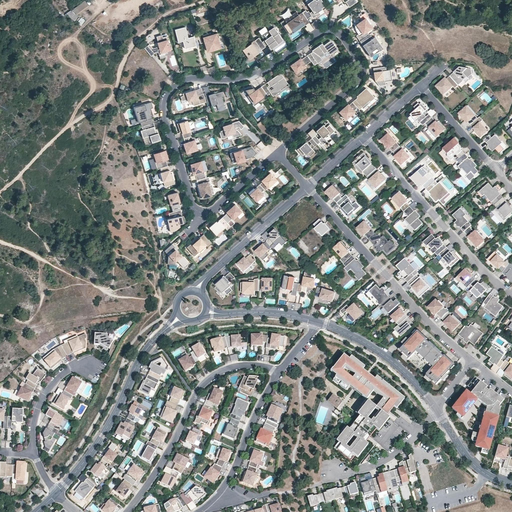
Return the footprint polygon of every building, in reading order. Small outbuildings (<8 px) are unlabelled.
[(327,7),(321,0),(317,0),(309,5),(313,11),(310,13),(308,11),(307,12),(306,10),(302,12),(307,19),(312,16),(313,18),(316,16),(317,17),(320,14),(319,12),(322,9),(323,10),(327,7)] [(89,7),(85,1),(72,11),(67,15),(75,21),(80,17),(77,15),(89,7)] [(284,18),(290,13),(287,9),(281,14),(284,18)] [(307,19),(302,12),(299,14),(297,11),(281,22),(289,34),(293,31),(292,29),(303,21),(306,25),(309,22),(307,19)] [(77,23),(81,26),(86,21),(82,18),(77,23)] [(356,35),(360,41),(369,34),(367,31),(372,27),(366,18),(363,20),(355,25),(357,31),(358,30),(360,33),(358,34),(356,35)] [(185,25),(175,28),(178,41),(181,40),(183,40),(185,47),(196,44),(195,39),(194,35),(188,36),(187,33),(185,25)] [(281,37),(274,26),(261,35),(264,40),(268,45),(271,49),(278,44),(276,41),(281,37)] [(202,29),(197,31),(200,42),(205,40),(207,46),(210,45),(212,49),(217,47),(216,45),(216,44),(220,43),(218,37),(219,36),(218,31),(209,34),(209,32),(203,33),(202,29)] [(369,34),(360,41),(364,48),(365,47),(368,51),(371,49),(372,51),(377,47),(378,48),(382,46),(375,36),(373,38),(370,34),(369,34)] [(162,35),(157,36),(160,48),(158,49),(157,47),(153,48),(150,44),(145,48),(151,56),(155,53),(159,52),(164,50),(165,53),(168,52),(167,50),(173,49),(171,43),(169,44),(167,36),(163,37),(162,35)] [(262,41),(259,37),(255,40),(261,49),(265,47),(262,41)] [(261,49),(255,40),(251,42),(252,43),(243,49),(250,59),(262,50),(261,49)] [(338,49),(332,41),(330,40),(324,45),(322,43),(314,48),(315,49),(307,55),(311,61),(314,65),(318,63),(316,61),(321,58),(320,56),(328,51),(330,54),(338,49)] [(371,49),(368,51),(371,56),(383,47),(382,46),(378,48),(377,47),(372,51),(371,49)] [(269,59),(273,56),(269,51),(265,55),(269,59)] [(306,65),(311,61),(307,55),(302,59),(301,58),(291,65),(296,73),(307,66),(306,65)] [(385,65),(373,67),(375,74),(376,74),(377,75),(375,76),(376,80),(381,85),(387,83),(386,80),(392,78),(390,68),(386,69),(385,65)] [(468,78),(473,74),(469,70),(458,67),(456,69),(457,70),(455,71),(450,76),(459,85),(464,81),(466,83),(470,80),(468,78)] [(280,72),(261,86),(266,93),(267,95),(271,92),(275,90),(278,90),(288,83),(280,72)] [(459,85),(450,76),(445,80),(444,79),(444,80),(445,81),(441,83),(436,86),(444,95),(453,86),(455,88),(459,85)] [(275,90),(271,92),(273,96),(289,85),(288,83),(278,90),(275,90)] [(266,93),(261,86),(256,90),(254,91),(253,89),(254,88),(252,86),(244,88),(249,95),(248,96),(251,101),(254,105),(265,98),(263,96),(266,93)] [(357,97),(352,101),(357,107),(359,109),(360,108),(370,100),(370,101),(376,96),(366,88),(357,96),(357,97)] [(204,94),(204,93),(198,95),(196,89),(194,90),(194,91),(192,91),(192,90),(183,93),(183,95),(181,96),(182,101),(188,99),(188,101),(193,100),(194,105),(206,102),(204,94)] [(225,105),(222,96),(224,96),(223,91),(208,96),(207,92),(204,94),(206,102),(206,103),(211,101),(212,105),(217,103),(218,108),(225,105)] [(153,115),(151,108),(153,107),(152,101),(134,107),(139,122),(140,122),(141,126),(154,122),(152,118),(150,118),(149,117),(152,116),(153,115)] [(357,107),(352,101),(347,106),(346,105),(339,111),(346,118),(354,110),(357,107)] [(429,111),(427,109),(426,110),(425,108),(426,108),(421,103),(420,104),(419,103),(414,107),(415,108),(411,112),(412,114),(417,120),(420,123),(420,122),(423,125),(425,123),(432,117),(428,112),(429,111)] [(477,114),(468,105),(467,106),(473,113),(471,114),(474,117),(475,115),(477,114)] [(474,117),(471,114),(473,113),(467,106),(459,114),(465,121),(466,120),(471,125),(478,118),(475,115),(474,117)] [(478,118),(471,125),(475,130),(477,133),(476,133),(480,138),(488,131),(480,122),(483,120),(480,116),(478,118)] [(445,130),(440,124),(439,125),(437,122),(432,117),(425,123),(429,128),(428,129),(436,138),(445,130)] [(182,132),(184,138),(193,135),(192,131),(189,121),(188,120),(178,123),(181,132),(182,132)] [(236,128),(239,127),(241,129),(244,126),(239,121),(232,123),(223,126),(224,129),(219,131),(222,138),(227,137),(227,135),(232,133),(233,137),(242,134),(237,129),(236,130),(236,128)] [(161,140),(157,128),(156,129),(154,122),(141,126),(142,130),(140,130),(143,138),(147,136),(150,143),(161,140)] [(330,134),(336,129),(330,123),(327,126),(325,123),(318,130),(322,135),(318,139),(315,135),(312,137),(314,139),(317,143),(317,144),(320,141),(323,144),(327,140),(324,136),(327,133),(329,135),(330,134)] [(397,142),(389,134),(381,140),(388,148),(389,147),(393,152),(400,146),(397,142)] [(502,142),(495,134),(492,137),(489,134),(484,140),(488,145),(493,151),(502,142)] [(192,136),(184,138),(186,145),(185,145),(187,153),(198,149),(195,139),(193,140),(192,136)] [(315,151),(312,148),(317,143),(314,139),(312,137),(307,142),(306,141),(297,149),(302,155),(306,151),(310,156),(315,151)] [(458,161),(465,154),(461,149),(462,148),(460,146),(458,147),(456,145),(458,143),(454,140),(442,150),(446,153),(447,152),(448,154),(448,157),(451,161),(453,159),(457,162),(458,161)] [(257,144),(261,149),(265,146),(261,141),(257,144)] [(254,155),(257,152),(252,146),(246,148),(230,153),(232,158),(236,157),(237,162),(249,158),(248,156),(253,154),(254,155)] [(410,157),(400,146),(393,152),(398,157),(399,159),(399,160),(402,164),(410,157)] [(161,168),(168,165),(166,159),(167,159),(164,150),(155,153),(157,162),(156,162),(158,169),(161,168)] [(359,156),(356,159),(356,160),(353,163),(355,166),(356,166),(357,165),(363,171),(363,172),(367,177),(377,168),(372,163),(373,162),(371,161),(368,158),(369,158),(364,153),(360,156),(360,157),(359,156)] [(474,175),(479,171),(475,167),(474,166),(476,164),(471,158),(470,159),(467,162),(465,160),(468,157),(465,154),(458,161),(460,164),(458,166),(461,169),(462,168),(467,174),(466,176),(470,181),(475,176),(474,175)] [(197,180),(206,177),(204,170),(201,161),(191,164),(192,168),(193,168),(194,169),(192,170),(194,174),(195,173),(197,180)] [(175,183),(172,173),(171,173),(171,172),(169,165),(168,165),(161,168),(162,172),(161,172),(165,186),(175,183)] [(363,171),(357,165),(356,166),(355,166),(353,168),(360,175),(363,172),(363,171)] [(415,178),(425,169),(433,177),(435,176),(425,165),(411,178),(419,186),(421,185),(415,178)] [(381,173),(377,168),(367,177),(370,180),(369,180),(377,188),(387,179),(383,174),(382,175),(381,173)] [(433,177),(425,169),(415,178),(421,185),(422,184),(426,189),(436,181),(433,177)] [(230,177),(228,170),(221,172),(223,179),(230,177)] [(265,179),(260,184),(264,189),(265,190),(269,187),(277,180),(270,173),(266,177),(267,178),(265,179)] [(212,184),(209,176),(206,177),(197,180),(199,186),(199,188),(199,189),(200,194),(201,194),(203,198),(213,195),(210,185),(212,184)] [(449,192),(440,182),(438,184),(436,181),(426,189),(431,194),(430,195),(436,202),(439,200),(440,201),(449,192)] [(500,191),(496,186),(493,188),(493,187),(489,183),(479,192),(483,196),(486,193),(490,198),(489,199),(494,205),(503,197),(499,191),(500,191)] [(261,192),(264,189),(260,184),(255,188),(254,188),(249,192),(257,201),(264,194),(261,192)] [(337,203),(342,198),(339,194),(340,193),(333,185),(326,192),(331,198),(332,198),(337,203)] [(171,204),(173,211),(181,209),(179,202),(180,202),(177,192),(167,195),(170,205),(171,204)] [(404,211),(410,206),(406,201),(407,200),(405,198),(404,199),(402,197),(403,196),(400,192),(392,199),(401,208),(404,211)] [(446,201),(444,199),(450,193),(449,192),(440,201),(443,204),(446,201)] [(349,197),(346,194),(342,198),(337,203),(339,206),(344,201),(347,204),(343,208),(349,214),(353,211),(354,212),(360,207),(356,202),(353,204),(351,201),(349,198),(349,197)] [(510,206),(507,203),(508,202),(503,197),(494,205),(497,208),(497,207),(507,218),(511,213),(511,212),(511,213),(511,212),(511,204),(511,205),(510,206)] [(344,201),(339,206),(338,206),(340,209),(348,217),(354,212),(353,211),(349,214),(343,208),(347,204),(344,201)] [(227,212),(222,217),(227,223),(232,218),(233,219),(237,215),(242,211),(236,204),(227,211),(227,212)] [(415,211),(410,206),(404,211),(408,216),(405,219),(415,230),(423,223),(419,218),(421,216),(416,210),(415,211)] [(464,218),(468,214),(462,207),(453,215),(457,220),(455,223),(459,227),(460,226),(464,232),(470,226),(471,225),(468,223),(464,218)] [(183,215),(181,209),(173,211),(169,213),(171,219),(168,219),(172,232),(178,230),(177,228),(182,226),(181,224),(185,222),(184,220),(185,219),(184,215),(183,215)] [(331,229),(325,223),(324,224),(320,219),(314,224),(317,228),(315,229),(319,234),(323,230),(326,234),(331,229)] [(370,240),(376,234),(364,220),(357,227),(360,230),(360,229),(362,230),(361,231),(363,234),(364,234),(365,235),(370,240)] [(485,240),(476,230),(475,232),(470,226),(464,232),(469,237),(468,237),(477,248),(485,240)] [(271,236),(266,241),(267,241),(271,246),(274,244),(277,246),(280,243),(283,246),(287,242),(276,230),(270,235),(271,236)] [(396,246),(390,240),(388,241),(383,235),(381,237),(378,233),(376,234),(370,240),(377,247),(379,246),(383,250),(384,249),(387,253),(396,246)] [(209,239),(204,234),(199,238),(198,239),(198,241),(194,240),(187,247),(195,255),(199,251),(200,252),(204,249),(203,247),(206,244),(205,243),(209,239)] [(447,247),(442,242),(443,241),(439,237),(436,239),(432,234),(423,242),(427,246),(428,245),(432,249),(430,250),(434,254),(435,252),(438,255),(439,254),(447,247)] [(300,239),(296,243),(306,254),(310,250),(300,239)] [(271,246),(267,241),(262,246),(260,247),(259,247),(255,251),(263,260),(269,255),(266,253),(271,248),(272,247),(271,246)] [(341,241),(334,248),(342,258),(340,259),(344,263),(352,255),(348,250),(349,249),(347,247),(346,248),(344,246),(345,245),(341,241)] [(175,247),(172,244),(165,250),(168,254),(171,251),(172,253),(170,255),(169,255),(168,264),(175,264),(176,261),(177,260),(184,268),(189,263),(183,256),(181,256),(180,255),(174,248),(175,247)] [(387,255),(397,247),(396,246),(387,253),(384,249),(383,250),(387,255)] [(460,259),(454,253),(453,254),(452,252),(447,247),(439,254),(443,258),(441,260),(444,264),(447,261),(451,266),(460,259)] [(505,261),(495,251),(488,259),(496,266),(497,266),(498,267),(503,272),(510,262),(508,259),(505,261)] [(252,264),(257,260),(251,254),(246,258),(246,257),(238,264),(244,272),(252,265),(252,264)] [(364,267),(358,259),(357,260),(356,261),(354,259),(355,258),(353,255),(352,255),(344,263),(343,264),(346,266),(344,268),(348,272),(351,269),(355,274),(354,275),(359,280),(367,274),(362,269),(364,267)] [(416,269),(405,257),(396,265),(402,272),(404,270),(409,276),(405,279),(408,282),(415,276),(412,273),(416,269)] [(511,268),(511,269),(511,268),(511,263),(510,262),(503,272),(508,277),(507,278),(511,282),(511,268)] [(476,279),(471,274),(472,273),(467,268),(462,273),(462,272),(455,278),(460,282),(461,281),(467,288),(470,284),(476,279)] [(299,284),(298,291),(302,292),(302,290),(303,286),(314,288),(315,279),(311,278),(312,273),(309,273),(310,271),(307,270),(305,272),(303,284),(299,284)] [(231,282),(228,280),(230,278),(232,281),(236,278),(231,272),(226,277),(225,276),(220,280),(221,281),(219,282),(219,281),(216,283),(218,285),(215,288),(221,294),(224,291),(228,295),(233,290),(231,287),(229,286),(228,287),(227,286),(229,284),(231,282)] [(426,285),(417,274),(415,276),(408,282),(412,287),(413,287),(415,290),(414,291),(420,297),(431,287),(430,286),(428,284),(426,285)] [(298,291),(299,284),(295,283),(296,278),(286,276),(284,286),(289,287),(288,290),(293,290),(292,295),(297,296),(298,291)] [(259,280),(259,278),(255,279),(255,280),(250,280),(250,283),(242,283),(241,292),(242,292),(245,292),(250,292),(250,294),(255,294),(255,291),(255,287),(259,287),(259,280)] [(275,287),(275,279),(263,278),(263,280),(259,280),(259,287),(259,291),(263,291),(263,290),(266,290),(266,292),(269,292),(270,292),(271,292),(271,291),(272,291),(273,290),(274,289),(275,288),(275,287)] [(487,289),(482,283),(481,284),(476,279),(470,284),(474,287),(470,291),(478,298),(487,289)] [(386,291),(383,287),(380,289),(376,284),(369,291),(378,301),(377,302),(380,305),(381,304),(390,297),(385,292),(386,291)] [(335,294),(318,288),(315,297),(325,300),(325,299),(328,300),(327,301),(332,303),(335,294)] [(500,299),(497,296),(496,297),(491,293),(483,303),(486,305),(485,307),(491,312),(491,311),(497,315),(504,306),(498,302),(500,299)] [(399,305),(395,301),(394,302),(390,297),(381,304),(389,313),(399,305)] [(446,308),(444,306),(439,300),(435,303),(433,301),(428,306),(436,314),(437,313),(442,318),(447,313),(448,312),(450,310),(447,307),(446,308)] [(363,313),(355,304),(350,308),(347,305),(340,311),(343,314),(348,310),(356,319),(363,313)] [(399,325),(408,317),(403,312),(404,311),(401,307),(391,316),(399,325)] [(448,312),(447,313),(442,318),(447,323),(445,324),(453,331),(460,324),(452,316),(448,312)] [(462,322),(453,314),(452,316),(460,324),(462,322)] [(411,327),(409,324),(410,324),(412,322),(408,317),(399,325),(395,329),(402,336),(411,327)] [(483,332),(471,323),(469,326),(466,324),(459,334),(464,338),(463,339),(467,343),(469,340),(474,345),(483,332)] [(419,339),(423,334),(419,331),(415,335),(419,339)] [(64,344),(61,345),(67,356),(73,352),(74,353),(85,348),(86,342),(85,339),(86,339),(86,336),(85,333),(77,337),(78,338),(64,344)] [(107,338),(107,334),(95,333),(94,344),(100,345),(100,343),(102,343),(111,349),(112,346),(112,345),(113,344),(114,342),(107,338)] [(267,342),(268,338),(268,336),(262,335),(252,334),(252,345),(262,345),(262,341),(267,342)] [(271,339),(268,338),(267,342),(266,348),(276,349),(276,347),(276,346),(279,346),(283,347),(285,337),(272,334),(271,339)] [(423,342),(427,338),(423,334),(419,339),(415,335),(414,336),(418,340),(422,344),(423,342)] [(77,335),(63,341),(64,344),(78,338),(77,337),(77,335)] [(228,347),(228,348),(232,347),(232,346),(235,345),(235,347),(241,346),(240,335),(231,336),(225,337),(228,347)] [(446,356),(427,338),(423,342),(422,344),(418,340),(414,336),(413,335),(405,344),(401,348),(407,352),(412,357),(418,350),(420,347),(424,351),(429,355),(434,360),(438,363),(436,366),(429,373),(434,378),(440,382),(443,378),(445,376),(448,373),(450,371),(451,370),(450,369),(441,361),(446,356)] [(225,337),(225,336),(211,340),(213,348),(214,347),(215,352),(225,349),(224,348),(228,347),(225,337)] [(192,356),(196,362),(199,360),(198,358),(206,354),(199,343),(192,347),(194,351),(190,353),(192,356)] [(62,359),(67,356),(61,345),(54,350),(55,352),(45,360),(52,369),(58,364),(57,362),(62,359)] [(501,360),(504,355),(492,346),(487,354),(492,357),(490,360),(500,368),(504,362),(501,360)] [(353,388),(367,372),(364,369),(350,359),(345,354),(334,368),(339,372),(336,377),(349,387),(350,386),(353,388)] [(196,362),(192,356),(189,358),(188,355),(179,360),(186,372),(194,367),(193,365),(197,364),(196,362)] [(366,367),(353,356),(350,359),(364,369),(366,367)] [(447,364),(451,359),(446,356),(441,361),(450,369),(451,367),(447,364)] [(169,367),(162,357),(152,363),(149,367),(151,368),(148,375),(159,380),(162,374),(165,375),(169,367)] [(455,363),(451,359),(447,364),(451,367),(455,363)] [(511,364),(511,365),(509,363),(510,363),(506,360),(504,362),(500,368),(506,372),(505,373),(511,378),(511,377),(511,364)] [(27,384),(35,389),(38,383),(37,382),(38,381),(41,381),(42,382),(47,375),(38,369),(33,376),(30,374),(27,380),(29,381),(27,384)] [(359,388),(370,374),(367,372),(353,388),(357,391),(359,388)] [(377,429),(388,415),(391,412),(388,409),(392,404),(395,406),(401,399),(376,379),(370,374),(359,388),(365,393),(363,396),(366,398),(373,389),(374,387),(384,395),(382,397),(375,406),(372,404),(362,417),(356,423),(364,429),(370,422),(367,420),(368,418),(376,409),(377,407),(382,411),(372,424),(366,431),(371,435),(377,429)] [(159,380),(148,375),(145,381),(144,380),(143,382),(144,383),(143,384),(142,383),(139,390),(149,395),(152,388),(155,389),(159,380)] [(240,392),(251,397),(254,390),(253,390),(252,390),(257,377),(254,376),(251,376),(249,376),(248,378),(244,376),(239,387),(241,388),(240,392)] [(405,399),(378,376),(376,379),(401,399),(395,406),(397,408),(405,399)] [(349,387),(336,377),(334,379),(347,390),(349,387)] [(488,453),(501,408),(499,407),(504,400),(490,389),(489,391),(486,389),(487,387),(475,377),(468,386),(470,388),(473,391),(471,394),(467,391),(453,409),(458,413),(456,415),(462,419),(470,409),(468,408),(470,405),(472,406),(478,400),(487,407),(485,416),(487,416),(486,420),(484,419),(479,435),(473,433),(471,438),(473,440),(477,441),(476,445),(482,447),(481,451),(488,453)] [(72,379),(64,391),(74,396),(75,397),(78,393),(77,393),(83,383),(74,378),(72,379)] [(35,389),(27,384),(26,384),(23,389),(22,388),(17,397),(29,402),(31,398),(32,395),(31,395),(35,389)] [(169,396),(167,401),(178,405),(181,399),(182,395),(183,396),(185,391),(173,386),(169,396)] [(384,395),(374,387),(373,389),(382,397),(384,395)] [(214,408),(216,409),(223,392),(219,390),(214,388),(211,394),(209,393),(207,399),(209,400),(209,401),(206,400),(205,404),(214,408)] [(74,396),(64,391),(61,396),(59,399),(58,398),(57,398),(53,403),(65,410),(71,399),(72,400),(74,396)] [(337,406),(341,400),(340,399),(335,395),(330,401),(337,406)] [(249,403),(237,398),(235,404),(236,405),(232,414),(231,413),(229,417),(232,418),(240,421),(242,415),(244,415),(249,403)] [(175,411),(178,405),(167,401),(163,410),(166,411),(163,417),(172,421),(174,416),(173,415),(175,411)] [(362,417),(372,404),(369,401),(359,414),(362,417)] [(196,418),(194,422),(200,425),(201,422),(205,424),(208,422),(214,408),(205,404),(202,410),(200,409),(197,416),(199,417),(198,418),(196,418)] [(130,412),(127,418),(134,421),(136,417),(138,418),(142,410),(133,405),(129,411),(130,412)] [(268,416),(265,423),(275,427),(277,428),(278,425),(277,424),(283,410),(272,405),(267,416),(268,416)] [(372,424),(382,411),(377,407),(376,409),(379,412),(372,421),(368,418),(367,420),(370,422),(372,424)] [(12,417),(8,416),(7,429),(12,429),(12,422),(12,421),(15,421),(17,423),(23,423),(24,409),(13,409),(12,417)] [(52,419),(49,425),(55,428),(59,431),(62,428),(59,426),(64,418),(50,410),(46,415),(52,419)] [(380,431),(390,417),(388,415),(377,429),(380,431)] [(134,421),(127,418),(124,424),(123,423),(117,434),(122,436),(123,435),(129,438),(137,423),(134,421)] [(240,421),(232,418),(229,424),(225,434),(234,438),(238,428),(237,428),(240,421)] [(371,435),(366,431),(372,424),(370,422),(364,429),(356,423),(354,427),(361,433),(358,436),(360,438),(363,434),(369,439),(371,435)] [(225,434),(229,424),(227,423),(222,435),(233,440),(234,438),(225,434)] [(275,427),(265,423),(262,429),(261,429),(260,430),(260,431),(260,432),(261,432),(261,433),(260,434),(259,434),(256,441),(265,445),(266,443),(270,434),(272,435),(275,427)] [(55,428),(49,425),(43,434),(45,441),(44,442),(45,446),(50,449),(56,439),(53,437),(55,433),(52,432),(55,428)] [(361,433),(354,427),(351,430),(348,427),(337,441),(339,442),(340,443),(336,449),(351,461),(355,455),(358,457),(361,454),(358,452),(361,449),(363,451),(366,447),(363,445),(369,439),(363,434),(360,438),(350,450),(345,446),(354,436),(355,434),(358,436),(361,433)] [(158,428),(150,442),(158,446),(161,441),(162,442),(167,433),(158,428)] [(186,441),(194,444),(196,440),(199,441),(202,436),(199,435),(201,431),(193,428),(191,432),(190,434),(189,433),(186,441)] [(350,450),(360,438),(358,436),(355,434),(354,436),(357,438),(350,448),(346,445),(345,446),(350,450)] [(158,446),(150,442),(148,441),(146,445),(144,448),(146,449),(142,457),(150,462),(156,453),(154,452),(154,451),(154,450),(156,451),(158,446)] [(506,456),(508,448),(498,446),(495,457),(505,460),(503,468),(507,469),(508,466),(510,457),(506,456)] [(117,454),(108,448),(105,453),(106,453),(102,459),(108,463),(110,460),(112,461),(117,454)] [(219,459),(216,464),(222,467),(226,461),(227,462),(231,452),(223,449),(219,459)] [(251,459),(249,465),(249,466),(259,469),(260,466),(263,467),(265,462),(262,461),(264,454),(253,450),(251,455),(252,456),(251,459)] [(176,463),(173,469),(179,473),(181,474),(189,459),(179,454),(175,463),(176,463)] [(416,471),(411,454),(409,456),(410,460),(403,462),(407,476),(411,475),(411,473),(416,471)] [(108,463),(102,459),(98,465),(97,464),(91,472),(98,477),(108,463)] [(403,462),(403,461),(399,464),(400,468),(394,470),(397,482),(402,480),(402,483),(409,481),(407,476),(403,462)] [(6,463),(1,463),(0,475),(0,477),(7,478),(7,477),(12,477),(13,465),(6,464),(6,463)] [(216,464),(215,463),(211,468),(205,477),(214,483),(220,474),(219,474),(222,467),(216,464)] [(21,466),(13,465),(12,477),(12,478),(18,478),(17,480),(26,481),(27,465),(21,464),(21,466)] [(126,474),(123,478),(125,479),(133,485),(137,480),(138,480),(144,472),(134,464),(126,475),(126,474)] [(259,469),(249,466),(247,472),(246,474),(244,474),(241,482),(253,486),(258,474),(259,475),(261,470),(259,469)] [(418,468),(424,491),(433,489),(427,466),(418,468)] [(172,488),(179,473),(173,469),(169,475),(167,474),(163,483),(172,488)] [(397,482),(394,470),(390,471),(390,473),(383,475),(387,488),(391,486),(392,488),(398,487),(397,482)] [(383,475),(383,473),(379,475),(379,477),(373,479),(377,494),(388,491),(387,488),(383,475)] [(95,485),(87,478),(83,483),(82,482),(75,491),(84,499),(95,485)] [(129,490),(133,485),(125,479),(116,491),(125,498),(129,493),(128,492),(129,490)] [(358,491),(355,482),(352,484),(352,485),(350,485),(344,487),(346,493),(349,492),(351,492),(351,493),(358,491)] [(408,484),(400,486),(404,500),(411,498),(408,484)] [(187,504),(187,505),(193,501),(194,502),(205,493),(201,489),(196,486),(185,495),(184,496),(182,494),(180,495),(181,496),(187,504)] [(346,493),(344,487),(337,489),(336,489),(335,488),(332,489),(334,498),(341,496),(341,494),(342,494),(346,493)] [(334,498),(332,489),(328,490),(328,492),(326,492),(320,494),(322,500),(325,499),(327,499),(327,500),(334,498)] [(322,500),(320,494),(316,495),(313,496),(312,496),(311,495),(308,496),(310,505),(317,503),(317,501),(318,501),(322,500)] [(170,500),(163,505),(167,511),(174,511),(177,511),(187,504),(181,496),(177,498),(170,500)] [(119,504),(111,497),(105,505),(104,504),(100,508),(104,511),(113,511),(116,510),(114,508),(115,506),(116,507),(119,504)] [(269,503),(266,505),(267,511),(271,511),(281,511),(279,503),(270,506),(269,503)]
